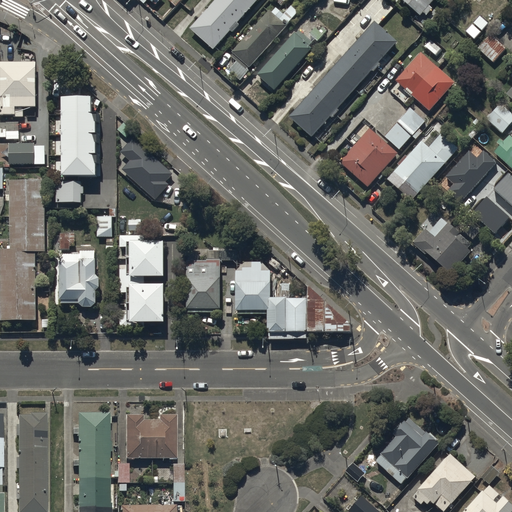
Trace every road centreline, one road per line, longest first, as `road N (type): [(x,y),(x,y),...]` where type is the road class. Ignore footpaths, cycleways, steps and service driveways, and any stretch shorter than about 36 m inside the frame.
road 1 (secondary): [(365,297),(110,59)]
road 2 (residential): [(0,370),(333,367)]
road 3 (secondary): [(74,0),(127,34),(319,202)]
road 4 (secondary): [(319,202),(468,339)]
road 5 (residential): [(319,202),(403,302),(407,335)]
road 6 (secondary): [(511,429),(407,335)]
road 7 (secondary): [(110,59),(0,0)]
